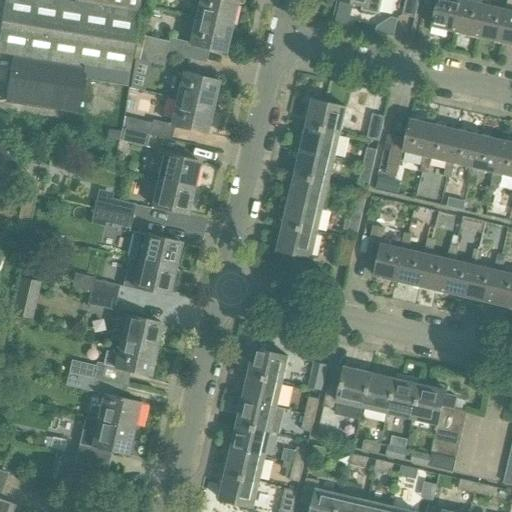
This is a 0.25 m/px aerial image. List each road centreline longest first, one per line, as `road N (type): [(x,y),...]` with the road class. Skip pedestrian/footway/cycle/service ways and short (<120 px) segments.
road 1 (residential): [(511,357),(223,289)]
road 2 (residential): [(223,289),(281,40)]
road 3 (residential): [(511,95),(281,40)]
road 4 (residential): [(171,511),(223,289)]
